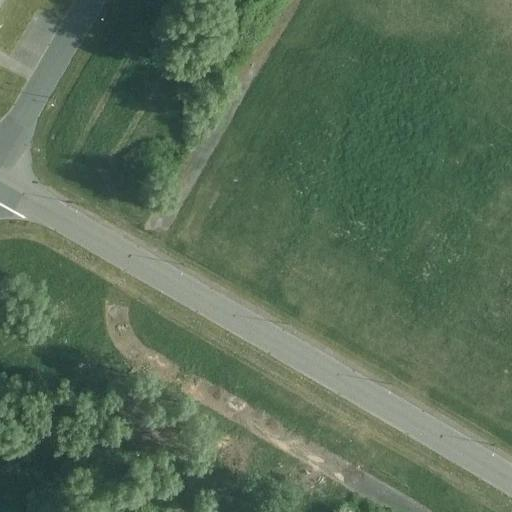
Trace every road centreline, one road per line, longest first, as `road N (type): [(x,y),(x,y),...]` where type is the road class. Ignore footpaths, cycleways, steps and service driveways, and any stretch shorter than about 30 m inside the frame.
road 1 (residential): [(0,187),(511,482)]
road 2 (residential): [(90,0),(0,154)]
